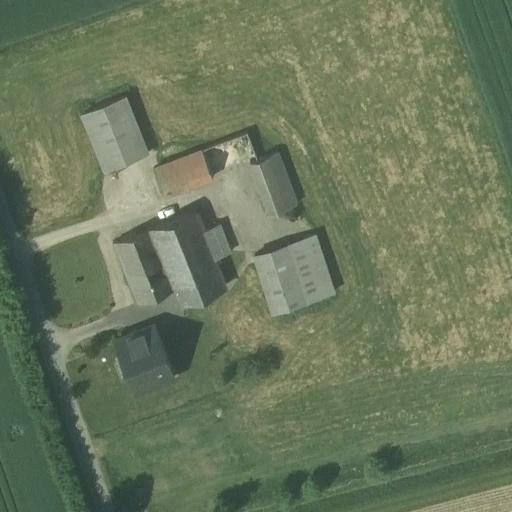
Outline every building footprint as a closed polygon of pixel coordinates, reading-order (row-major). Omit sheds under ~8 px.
[(121,95),(79,113),(103,170),(145,152),(121,95)] [(296,202),(275,149),(256,157),(245,130),(151,167),(162,195),(247,161),(268,213),(296,202)] [(194,209),(113,241),(137,302),(174,287),(180,302),(225,284),(214,256),(229,250),(217,221),(202,228),(194,209)] [(314,233),(253,252),(272,310),(333,290),(314,233)] [(153,324),(114,339),(135,391),(174,375),(153,324)]
